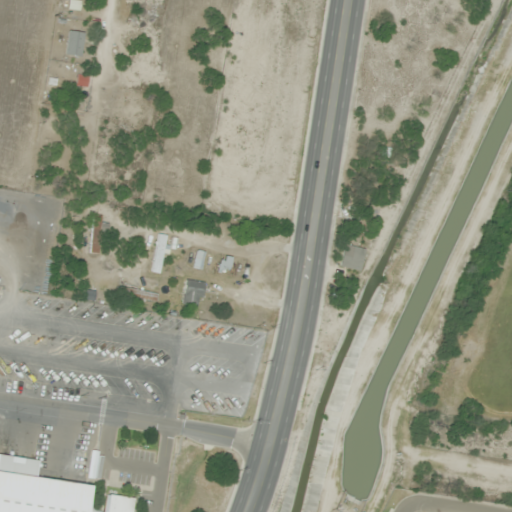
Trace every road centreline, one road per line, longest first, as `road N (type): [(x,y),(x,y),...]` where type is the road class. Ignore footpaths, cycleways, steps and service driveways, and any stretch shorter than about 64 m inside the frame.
road 1 (tertiary): [(246,511),(299,310),(347,0)]
road 2 (residential): [(124,418),(268,445)]
